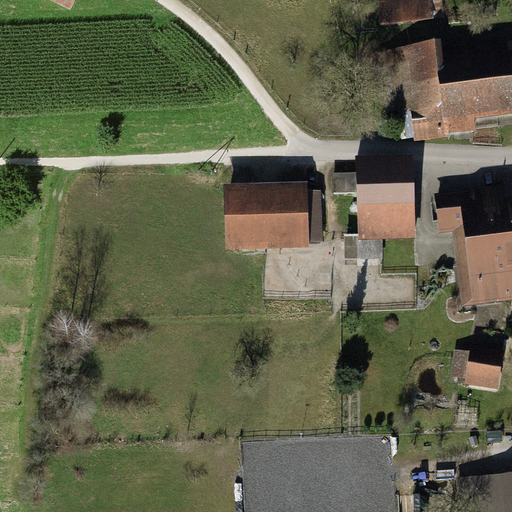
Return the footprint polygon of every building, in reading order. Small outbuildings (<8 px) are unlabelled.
[(381,24),(432,18),(429,0),(394,0),(379,2),(381,24)] [(415,129),(511,113),(511,44),(437,57),(435,44),(388,52),(397,110),(412,107),(415,129)] [(362,241),(412,239),(410,163),(360,164),(362,241)] [(227,250),(306,247),(304,186),(225,189),(227,250)] [(511,204),(505,205),(503,188),(438,195),(442,233),(456,231),(465,305),(511,300),(511,204)] [(460,384),(500,390),(507,354),(466,347),(460,384)] [(511,511),(511,475),(466,477),(467,511),(511,511)]
